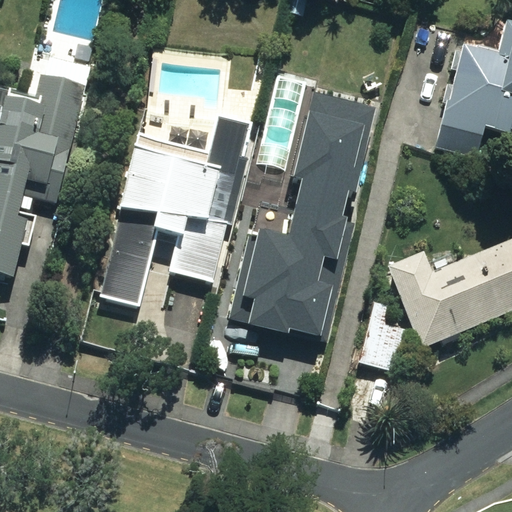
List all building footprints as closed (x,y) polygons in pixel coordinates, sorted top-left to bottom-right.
[(511,39),(505,63),(470,52),(438,153),(484,167),(494,134),(511,139),(511,39)] [(11,113),(0,110),(0,279),(23,284),(35,228),(26,226),(31,203),(91,216),(105,153),(79,147),(92,90),(49,81),(43,111),(13,104),(11,113)] [(382,111),(319,95),(297,182),(311,185),(296,243),(266,235),(264,242),(255,240),(233,326),(298,342),(300,334),(328,341),(341,291),(330,288),(335,267),(345,269),(356,227),(349,225),(356,200),(367,203),(373,181),(364,179),(382,111)] [(220,286),(259,127),(224,119),(211,172),(143,155),(106,305),(142,314),(161,237),(180,242),(172,274),(220,286)] [(431,259),(391,274),(423,352),(511,316),(511,245),(437,275),(431,259)] [(393,309),(377,306),(365,368),(404,375),(412,334),(389,330),(393,309)]
